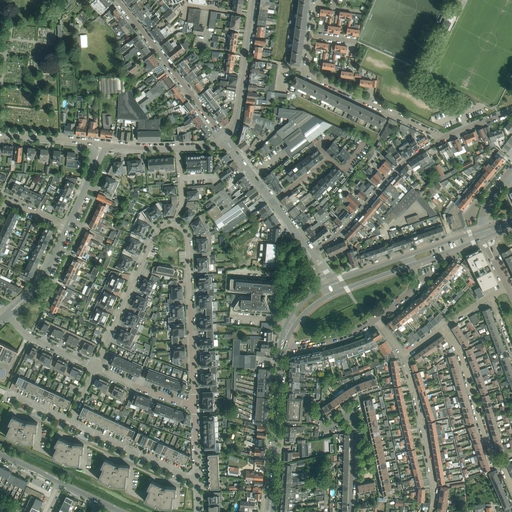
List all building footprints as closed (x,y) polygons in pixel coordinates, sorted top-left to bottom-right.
[(108,6),(112,3),(109,0),(91,0),(89,2),(91,4),(90,5),(91,6),(92,5),(100,15),(109,7),(108,6)] [(136,13),(145,6),(140,0),(139,0),(131,7),(136,13)] [(308,7),(309,0),(306,0),(298,0),(297,11),(308,12),(308,10),(309,10),(309,8),(308,7)] [(242,4),(234,2),(232,2),(231,10),(241,11),(242,4)] [(145,6),(136,13),(139,17),(149,10),(145,5),(145,6)] [(111,9),(106,14),(108,16),(109,16),(111,19),(113,17),(115,19),(121,14),(115,6),(114,6),(111,9)] [(170,9),(163,15),(169,21),(176,15),(173,12),(172,10),(170,8),(170,9)] [(195,9),(193,23),(193,26),(199,26),(201,10),(195,9)] [(439,33),(434,42),(435,42),(438,44),(440,45),(450,24),(451,23),(455,13),(445,9),(435,29),(440,31),(439,32),(439,33)] [(142,21),(151,13),(149,10),(139,17),(142,21)] [(84,11),(81,13),(87,20),(89,18),(84,11)] [(306,22),(308,12),(297,11),(296,21),(290,21),(290,24),(296,24),(306,25),(307,25),(307,22),(306,22)] [(153,22),(150,19),(153,16),(151,13),(142,21),(146,27),(153,22)] [(153,27),(156,24),(155,23),(160,19),(155,13),(153,16),(150,19),(153,22),(146,27),(149,30),(153,27)] [(118,23),(124,18),(121,14),(115,19),(117,21),(114,22),(111,24),(112,26),(114,25),(118,23)] [(267,17),(267,15),(259,14),(258,20),(275,22),(276,22),(276,19),(267,17)] [(119,29),(128,22),(124,18),(118,23),(119,25),(117,27),(116,27),(114,29),(115,30),(116,31),(119,29)] [(239,23),(232,21),(232,22),(230,21),(230,25),(231,25),(231,30),(234,30),(235,28),(239,29),(239,26),(240,25),(240,24),(239,23)] [(122,33),(131,27),(128,22),(119,29),(116,31),(116,33),(120,30),(122,33)] [(192,33),(193,26),(193,23),(188,22),(186,22),(184,32),(185,32),(192,33)] [(305,32),(306,25),(296,24),(294,36),(304,37),(305,35),(306,32),(305,32)] [(160,31),(156,26),(150,31),(154,36),(160,31)] [(204,27),(199,26),(193,26),(192,33),(191,33),(193,33),(193,34),(203,35),(204,27)] [(275,34),(275,29),(273,29),(273,30),(265,29),(265,27),(257,26),(256,31),(275,34)] [(123,33),(119,36),(120,37),(125,34),(126,36),(127,35),(134,30),(131,27),(122,33),(123,33)] [(159,42),(171,33),(168,30),(166,31),(164,28),(160,31),(154,36),(159,42)] [(134,44),(140,39),(138,35),(131,40),(130,39),(127,41),(128,42),(120,49),(122,53),(134,44)] [(303,47),(304,37),(294,36),(292,49),(303,50),(304,47),(303,47)] [(139,51),(146,46),(141,40),(135,45),(136,46),(129,51),(130,52),(124,57),(127,60),(139,51)] [(168,40),(161,46),(167,53),(174,47),(177,45),(175,42),(172,45),(168,40)] [(180,44),(187,52),(192,48),(185,40),(180,44)] [(187,52),(180,44),(167,54),(174,62),(187,53),(187,52)] [(141,58),(150,51),(146,46),(139,51),(142,55),(140,56),(141,58)] [(355,58),(357,48),(348,46),(348,47),(347,57),(355,58)] [(302,57),(303,50),(292,49),(290,61),(287,61),(288,57),(285,57),(284,63),(290,64),(300,66),(301,59),(302,60),(302,57)] [(194,52),(176,65),(180,70),(181,71),(185,68),(189,65),(187,64),(190,62),(191,63),(198,57),(194,52)] [(159,64),(152,55),(145,60),(148,65),(145,67),(148,72),(154,68),(153,68),(159,64)] [(185,76),(197,67),(197,66),(202,63),(200,61),(195,64),(191,68),(189,65),(181,71),(185,76)] [(132,74),(133,76),(140,70),(135,64),(129,69),(132,73),(132,74)] [(164,70),(159,64),(153,68),(154,68),(156,72),(155,73),(155,74),(145,81),(146,83),(151,80),(164,70)] [(189,82),(196,77),(197,76),(195,74),(197,73),(197,72),(197,71),(197,70),(199,69),(197,67),(185,76),(189,82)] [(159,79),(167,73),(164,70),(151,80),(154,83),(155,82),(159,79)] [(236,90),(238,75),(230,74),(230,75),(227,74),(226,78),(218,77),(219,71),(209,70),(211,72),(217,80),(221,86),(223,87),(225,87),(225,88),(232,89),(236,90)] [(217,80),(211,72),(206,75),(212,83),(217,80)] [(160,81),(168,75),(167,73),(159,79),(160,81)] [(141,108),(175,84),(168,75),(160,81),(157,83),(158,83),(156,84),(157,85),(146,93),(149,98),(141,103),(138,98),(136,100),(141,108)] [(192,86),(202,79),(203,78),(201,75),(196,78),(196,77),(189,82),(192,86)] [(303,91),(308,81),(304,79),(302,78),(301,78),(295,76),(291,85),(303,91)] [(149,120),(141,108),(136,100),(133,93),(132,90),(127,91),(125,92),(124,77),(102,78),(103,93),(119,92),(120,94),(119,94),(118,119),(123,119),(125,120),(131,120),(139,121),(139,130),(138,130),(138,141),(160,141),(160,118),(149,120)] [(203,86),(205,84),(204,84),(205,83),(202,79),(192,86),(198,93),(204,88),(203,86)] [(319,87),(312,84),(313,83),(311,82),(310,83),(308,81),(303,91),(315,96),(319,87)] [(249,83),(248,89),(249,89),(251,90),(264,91),(265,88),(257,87),(257,84),(249,83)] [(168,91),(165,93),(168,97),(171,95),(170,94),(172,93),(172,94),(174,93),(174,94),(180,90),(176,85),(170,89),(167,91),(168,91)] [(224,89),(225,88),(225,87),(223,87),(221,86),(213,93),(209,88),(199,95),(206,104),(213,98),(224,89)] [(326,102),(331,92),(326,90),(326,89),(324,88),(324,89),(319,87),(315,96),(326,102)] [(234,100),(236,90),(232,89),(225,88),(224,89),(213,98),(214,99),(217,96),(218,98),(219,97),(221,99),(226,94),(227,97),(223,101),(226,103),(229,102),(231,101),(234,100)] [(177,99),(183,94),(180,90),(174,94),(174,93),(172,94),(172,93),(170,94),(171,95),(172,96),(174,95),(177,99)] [(258,97),(258,93),(248,92),(247,98),(259,100),(262,100),(262,97),(258,97)] [(338,107),(342,98),(335,94),(333,93),(331,92),(326,102),(338,107)] [(180,104),(186,99),(183,94),(177,99),(175,100),(177,103),(179,102),(180,104)] [(210,108),(217,102),(214,99),(213,98),(206,104),(210,108)] [(349,112),(353,103),(348,101),(349,100),(347,99),(346,100),(342,98),(338,107),(349,112)] [(188,101),(182,106),(187,112),(187,113),(193,108),(188,101)] [(221,107),(217,102),(210,108),(213,113),(221,107)] [(364,108),(358,105),(358,104),(356,103),(355,104),(353,103),(349,112),(360,118),(364,108)] [(216,116),(226,108),(224,105),(221,107),(213,113),(216,116)] [(299,128),(314,116),(304,111),(300,110),(276,107),(274,113),(278,114),(278,116),(289,118),(289,124),(282,129),(278,133),(283,139),(284,139),(299,128)] [(188,116),(195,111),(193,108),(187,113),(186,113),(187,115),(182,118),(182,120),(188,116)] [(219,121),(228,113),(226,111),(228,109),(227,108),(226,109),(226,108),(216,116),(219,121)] [(376,114),(371,112),(372,111),(369,110),(364,108),(360,118),(372,123),(376,114)] [(191,122),(192,121),(191,120),(198,115),(195,111),(188,116),(190,118),(184,123),(186,125),(191,122)] [(229,122),(226,117),(229,115),(228,113),(219,121),(224,126),(229,122)] [(382,128),(386,119),(380,116),(381,115),(378,114),(378,115),(376,114),(372,123),(382,128)] [(205,123),(198,115),(191,120),(192,121),(198,129),(205,123)] [(259,117),(252,117),(245,116),(243,122),(251,123),(253,123),(257,124),(263,128),(274,129),(275,119),(264,118),(260,117),(260,118),(259,117)] [(327,129),(332,131),(341,137),(344,130),(333,125),(314,116),(299,128),(284,139),(288,145),(283,149),(290,157),(327,129)] [(124,140),(125,127),(125,122),(125,120),(123,119),(122,131),(119,130),(120,128),(117,128),(116,137),(118,137),(118,139),(124,140)] [(178,135),(179,136),(187,133),(186,129),(192,124),(191,122),(186,125),(177,127),(178,135)] [(263,128),(257,124),(253,123),(251,123),(243,122),(243,125),(249,127),(250,129),(249,131),(257,136),(263,128)] [(68,123),(68,126),(65,126),(64,133),(74,134),(75,123),(68,123)] [(211,130),(205,123),(198,129),(203,136),(206,139),(211,135),(209,132),(210,131),(211,130)] [(394,132),(390,124),(389,123),(385,128),(386,129),(385,129),(389,135),(394,132)] [(408,130),(409,128),(401,124),(399,127),(403,133),(408,130)] [(246,135),(247,134),(245,134),(246,131),(247,131),(249,131),(250,129),(249,127),(243,125),(237,144),(237,145),(248,137),(246,135)] [(496,139),(504,136),(501,129),(491,133),(488,126),(482,128),(489,144),(490,145),(492,144),(492,143),(496,141),(496,139)] [(419,147),(428,141),(425,136),(419,140),(414,134),(417,131),(409,128),(408,130),(412,136),(414,139),(419,147)] [(489,144),(482,128),(477,130),(481,137),(483,137),(488,149),(491,148),(490,145),(489,144)] [(187,133),(179,136),(179,141),(188,140),(188,138),(191,137),(191,131),(188,132),(187,133)] [(278,133),(277,131),(268,140),(271,143),(272,142),(275,146),(282,141),(281,140),(283,139),(278,133)] [(478,138),(475,131),(468,134),(471,141),(472,141),(476,139),(478,138)] [(471,141),(468,134),(462,136),(465,144),(465,145),(463,146),(464,148),(465,148),(467,152),(470,151),(468,146),(473,144),(472,141),(471,141)] [(419,147),(414,139),(412,136),(408,139),(414,150),(419,147)] [(250,146),(247,142),(250,139),(248,137),(237,145),(243,152),(250,146)] [(404,147),(402,144),(400,141),(398,138),(394,140),(399,148),(401,150),(400,151),(404,157),(408,155),(403,148),(404,147)] [(464,148),(463,146),(461,147),(458,138),(447,142),(451,148),(454,153),(463,149),(464,148)] [(414,151),(409,144),(407,141),(402,144),(404,147),(403,148),(408,155),(414,151)] [(330,154),(336,147),(338,146),(333,142),(329,147),(326,150),(328,152),(328,153),(329,154),(330,154)] [(450,148),(447,142),(442,145),(451,161),(452,161),(451,161),(454,159),(451,154),(454,153),(451,148),(450,148)] [(271,150),(266,143),(259,149),(263,156),(271,150)] [(451,161),(442,145),(438,147),(442,154),(443,153),(449,163),(451,161)] [(3,146),(3,148),(3,153),(10,154),(12,154),(13,147),(3,146)] [(403,158),(399,151),(398,152),(393,146),(389,149),(390,151),(398,162),(403,158)] [(340,151),(336,147),(330,154),(334,158),(336,156),(335,156),(340,151)] [(340,159),(347,151),(343,147),(340,151),(335,156),(336,156),(338,158),(337,158),(339,159),(340,159)] [(31,159),(34,159),(35,153),(36,153),(36,151),(35,151),(35,149),(28,148),(27,156),(31,157),(31,159)] [(318,149),(314,152),(319,160),(324,156),(318,149)] [(62,165),(63,155),(61,154),(61,151),(54,151),(53,161),(57,162),(56,164),(62,165)] [(225,164),(232,159),(226,151),(220,157),(225,164)] [(312,151),(308,154),(309,156),(315,163),(317,161),(317,162),(319,161),(319,160),(314,152),(312,151)] [(351,155),(347,151),(340,159),(344,163),(351,155)] [(434,162),(431,157),(430,157),(426,151),(422,154),(427,163),(429,163),(430,165),(431,165),(434,162)] [(74,160),(75,153),(68,152),(67,155),(67,156),(67,157),(67,160),(71,160),(71,164),(74,164),(73,168),(78,168),(79,160),(74,160)] [(396,161),(387,153),(384,157),(393,165),(396,161)] [(505,159),(503,158),(505,156),(501,153),(496,158),(494,160),(500,165),(505,159)] [(427,163),(422,154),(417,157),(425,169),(429,167),(431,165),(430,165),(429,163),(427,163)] [(392,166),(380,155),(378,157),(384,162),(382,165),(388,170),(392,166)] [(212,156),(205,156),(205,159),(201,159),(201,156),(186,156),(187,171),(201,171),(201,168),(205,168),(205,171),(212,171),(212,156)] [(315,163),(309,156),(305,159),(311,166),(315,163)] [(425,169),(417,157),(412,160),(413,160),(409,163),(413,169),(420,164),(421,167),(417,170),(419,173),(425,169)] [(174,158),(161,159),(148,160),(149,172),(155,171),(155,169),(162,169),(165,168),(165,170),(168,169),(168,171),(175,170),(174,158)] [(311,166),(305,159),(304,158),(299,161),(300,162),(300,161),(306,170),(309,168),(309,169),(310,167),(311,166)] [(136,171),(135,160),(131,160),(131,161),(128,161),(129,167),(126,167),(126,174),(130,174),(129,171),(136,171)] [(141,160),(138,161),(138,160),(135,160),(136,171),(139,171),(141,173),(145,172),(145,166),(142,166),(141,160)] [(471,160),(467,162),(461,166),(460,166),(462,169),(463,169),(473,163),(471,160)] [(500,165),(494,160),(493,162),(491,160),(488,163),(496,170),(500,165)] [(126,174),(126,167),(122,168),(122,162),(119,162),(119,161),(116,162),(114,163),(114,167),(111,167),(108,174),(114,177),(114,176),(116,173),(122,172),(123,174),(126,174)] [(232,171),(238,166),(233,161),(228,165),(230,168),(226,171),(228,174),(232,171)] [(306,170),(300,161),(300,162),(295,165),(296,166),(302,173),(306,170)] [(375,161),(372,164),(384,175),(388,170),(382,165),(380,166),(375,161)] [(492,175),(496,170),(488,163),(486,166),(484,164),(483,167),(484,168),(486,170),(492,175)] [(411,172),(407,165),(399,173),(405,179),(411,172)] [(302,173),(296,166),(292,169),(298,176),(300,175),(302,174),(301,173),(302,173)] [(336,166),(331,170),(338,177),(339,177),(343,173),(336,166)] [(383,176),(375,170),(374,171),(370,167),(367,169),(369,171),(380,180),(383,176)] [(486,170),(484,168),(482,171),(484,172),(482,175),(488,180),(492,175),(486,170)] [(298,176),(292,169),(288,172),(289,174),(290,176),(293,180),(298,176)] [(369,171),(367,169),(365,172),(367,173),(371,177),(370,179),(376,185),(380,180),(369,171)] [(338,177),(331,170),(327,175),(334,181),(338,177)] [(267,183),(276,176),(272,171),(263,178),(267,183)] [(484,185),(488,180),(482,175),(480,173),(476,178),(478,180),(484,185)] [(404,179),(398,174),(394,179),(402,185),(404,183),(402,181),(404,179)] [(253,185),(245,175),(237,181),(237,182),(234,185),(235,186),(238,183),(245,191),(253,185)] [(334,181),(327,175),(326,177),(325,177),(323,179),(330,185),(330,186),(334,181)] [(120,179),(114,176),(114,177),(112,179),(107,177),(106,180),(105,179),(104,181),(114,186),(116,181),(118,182),(120,179)] [(279,181),(276,176),(267,183),(271,188),(279,181)] [(67,177),(65,180),(67,181),(65,185),(73,189),(75,184),(77,178),(71,178),(70,179),(67,177)] [(16,193),(20,185),(15,183),(16,180),(11,178),(8,184),(9,184),(8,186),(12,188),(11,191),(16,193)] [(323,179),(323,178),(322,178),(318,182),(326,189),(326,190),(330,185),(323,179)] [(367,183),(364,181),(361,178),(359,180),(359,181),(371,191),(375,186),(369,181),(367,183)] [(478,180),(476,178),(472,183),(479,190),(484,185),(478,180)] [(402,185),(394,179),(391,182),(397,187),(398,186),(406,194),(408,191),(408,190),(406,189),(406,188),(402,185)] [(447,180),(441,183),(448,189),(452,184),(447,180)] [(112,190),(114,186),(104,181),(102,185),(103,186),(102,188),(107,191),(106,194),(112,197),(114,193),(113,190),(112,190)] [(284,188),(279,181),(271,188),(276,194),(282,189),(281,189),(284,188)] [(371,191),(359,181),(356,184),(367,194),(371,191)] [(322,194),(326,189),(318,182),(316,185),(316,184),(314,186),(314,187),(322,194)] [(175,189),(175,186),(170,187),(169,183),(163,184),(163,189),(165,190),(166,195),(176,194),(176,192),(177,192),(176,189),(175,189)] [(396,189),(390,183),(386,188),(401,200),(405,195),(402,192),(400,195),(395,190),(396,189)] [(479,190),(472,183),(467,188),(475,195),(479,190)] [(367,195),(354,184),(352,186),(358,192),(357,194),(363,200),(367,195)] [(20,195),(24,187),(20,185),(16,193),(20,195)] [(71,193),(73,189),(65,185),(63,190),(71,193)] [(213,190),(215,194),(221,190),(217,185),(214,187),(215,187),(214,187),(215,188),(213,190)] [(430,199),(438,190),(432,185),(421,192),(421,191),(417,193),(426,203),(432,210),(435,207),(437,206),(430,199)] [(243,201),(257,190),(253,186),(245,192),(247,194),(244,196),(238,200),(236,197),(236,198),(232,200),(235,204),(236,205),(242,200),(243,201)] [(25,198),(29,189),(24,187),(20,195),(25,198)] [(195,188),(193,188),(194,191),(188,192),(188,195),(187,195),(187,198),(188,198),(188,199),(198,199),(198,194),(199,194),(200,192),(200,187),(197,188),(195,188)] [(312,189),(310,192),(312,194),(316,200),(317,198),(318,199),(322,194),(314,187),(313,187),(311,189),(312,189)] [(426,203),(417,193),(416,191),(412,187),(409,192),(408,191),(406,194),(407,194),(405,195),(401,200),(399,203),(405,208),(407,209),(416,200),(428,214),(429,217),(437,214),(432,210),(426,203)] [(60,188),(58,193),(69,198),(71,193),(63,190),(60,188)] [(232,200),(223,188),(221,190),(215,194),(209,199),(206,201),(204,203),(209,210),(207,211),(213,219),(214,220),(223,214),(236,205),(235,204),(232,200)] [(401,200),(386,188),(383,192),(389,197),(391,195),(395,199),(392,201),(397,205),(399,203),(401,200)] [(475,195),(467,188),(463,193),(471,200),(475,195)] [(30,200),(33,192),(29,189),(25,198),(30,200)] [(253,202),(261,196),(257,190),(243,201),(245,204),(251,199),(253,202)] [(292,192),(281,200),(284,205),(300,193),(298,190),(293,193),(292,192)] [(34,202),(38,194),(33,192),(30,200),(34,202)] [(302,202),(312,194),(310,192),(308,194),(300,200),(302,202)] [(345,198),(345,197),(344,196),(340,192),(338,195),(341,199),(348,205),(346,206),(352,212),(356,208),(345,198)] [(392,201),(382,192),(379,196),(385,202),(386,200),(392,206),(390,208),(392,210),(397,205),(392,201)] [(67,203),(69,198),(58,193),(56,198),(58,199),(67,203)] [(295,204),(299,200),(298,199),(302,196),(300,193),(284,205),(288,209),(295,204)] [(356,208),(360,203),(349,193),(345,197),(345,198),(356,208)] [(471,200),(463,193),(461,196),(459,194),(457,196),(461,199),(460,200),(467,205),(471,200)] [(39,204),(43,196),(38,194),(34,202),(39,204)] [(115,203),(112,202),(105,199),(106,197),(98,194),(96,198),(111,205),(114,206),(115,203)] [(384,202),(378,197),(375,201),(384,209),(384,208),(386,206),(382,204),(384,202)] [(67,203),(58,199),(56,204),(64,207),(67,203)] [(165,205),(165,215),(167,215),(167,216),(170,215),(173,214),(173,209),(175,209),(177,203),(176,199),(172,200),(172,204),(165,205)] [(253,213),(245,204),(243,201),(242,200),(236,205),(223,214),(214,220),(219,228),(222,233),(253,213)] [(467,205),(460,200),(459,201),(460,202),(457,205),(457,206),(461,209),(462,210),(467,205)] [(384,209),(375,201),(371,205),(377,210),(379,208),(384,212),(385,210),(384,208),(384,209)] [(158,202),(150,208),(157,219),(160,217),(160,216),(162,215),(159,210),(162,208),(158,202)] [(106,213),(106,212),(109,205),(106,204),(106,206),(100,203),(97,209),(103,212),(106,213)] [(303,211),(306,208),(302,203),(300,204),(296,206),(295,204),(288,209),(294,217),(303,211)] [(395,219),(405,208),(399,203),(397,205),(392,210),(391,212),(395,216),(394,218),(393,218),(395,219)] [(64,207),(56,204),(54,208),(62,212),(64,207)] [(262,215),(270,208),(267,204),(257,212),(258,214),(260,213),(262,215)] [(462,225),(458,214),(461,213),(463,211),(462,210),(461,209),(457,206),(457,205),(455,204),(450,210),(447,208),(445,211),(449,224),(450,223),(452,229),(462,225)] [(189,222),(195,214),(191,211),(190,209),(194,208),(193,205),(187,205),(187,209),(185,209),(184,212),(186,213),(183,217),(185,219),(184,220),(187,222),(188,221),(189,222)] [(340,205),(336,208),(337,209),(347,218),(350,214),(345,209),(340,205)] [(376,212),(377,210),(371,205),(368,209),(382,221),(383,221),(384,219),(382,218),(381,219),(380,219),(381,218),(378,215),(379,214),(376,212)] [(150,208),(150,207),(139,213),(144,218),(148,216),(151,222),(154,220),(155,221),(157,219),(150,208)] [(263,219),(267,216),(267,217),(273,212),(270,208),(262,215),(257,218),(259,221),(262,218),(263,219)] [(314,229),(319,225),(321,224),(322,224),(330,217),(322,208),(314,214),(316,219),(318,222),(312,227),(310,225),(304,231),(307,235),(314,229)] [(100,217),(103,212),(97,209),(94,215),(100,217)] [(347,218),(337,209),(335,211),(339,215),(338,217),(343,222),(347,218)] [(382,221),(368,209),(365,213),(370,218),(373,216),(379,221),(377,223),(379,225),(381,223),(380,223),(382,221)] [(19,215),(11,211),(9,216),(17,219),(19,215)] [(303,211),(294,217),(297,222),(304,216),(306,215),(303,211)] [(342,223),(330,211),(328,212),(334,219),(332,221),(338,227),(342,223)] [(142,222),(144,218),(139,213),(134,225),(135,225),(147,231),(148,228),(147,228),(149,225),(142,222)] [(273,226),(279,221),(274,213),(267,218),(273,226)] [(370,218),(365,213),(361,217),(370,225),(373,227),(375,225),(369,220),(370,218)] [(419,220),(417,214),(406,218),(408,224),(419,220)] [(98,222),(100,217),(94,215),(92,220),(98,223),(98,222)] [(196,221),(191,224),(193,226),(192,227),(193,230),(205,223),(201,215),(195,218),(196,221)] [(17,219),(9,216),(7,220),(15,224),(17,219)] [(304,216),(297,222),(300,226),(307,220),(304,216)] [(386,218),(384,219),(383,221),(388,224),(392,220),(387,216),(386,218)] [(370,225),(361,217),(358,220),(364,225),(366,224),(369,226),(372,229),(374,231),(376,229),(373,227),(370,225)] [(12,229),(15,224),(7,220),(4,225),(12,229)] [(99,233),(102,226),(103,227),(104,225),(101,223),(101,224),(98,222),(98,223),(92,220),(89,226),(93,227),(92,229),(99,233)] [(330,232),(326,227),(329,225),(330,226),(332,224),(329,220),(322,224),(321,224),(324,228),(321,231),(325,236),(330,232)] [(363,226),(364,225),(358,220),(358,221),(354,224),(363,233),(365,231),(362,228),(364,226),(363,226)] [(211,233),(205,223),(193,230),(195,233),(196,232),(197,235),(202,232),(204,235),(211,233)] [(317,233),(321,231),(324,228),(321,224),(319,225),(321,228),(316,231),(314,229),(307,235),(310,239),(317,233)] [(354,224),(351,228),(356,234),(358,232),(363,237),(365,235),(363,233),(354,224)] [(438,235),(444,233),(441,224),(437,225),(438,227),(435,228),(438,235)] [(10,233),(12,229),(4,225),(2,229),(10,233)] [(146,234),(147,231),(135,225),(131,234),(136,236),(137,233),(143,236),(145,233),(146,234)] [(438,235),(435,228),(434,226),(428,228),(431,238),(438,235)] [(51,236),(53,231),(45,227),(43,232),(51,236)] [(279,241),(280,228),(270,227),(269,240),(279,241)] [(358,238),(355,235),(356,234),(351,228),(347,232),(356,240),(358,238)] [(431,238),(428,228),(425,229),(425,231),(423,232),(425,240),(431,238)] [(8,238),(10,233),(2,229),(0,234),(8,238)] [(90,240),(93,234),(86,231),(84,237),(90,240)] [(314,244),(325,236),(321,231),(317,233),(310,239),(314,244)] [(51,236),(43,232),(41,237),(49,240),(51,236)] [(356,240),(347,232),(344,236),(350,241),(351,239),(354,242),(356,240)] [(417,235),(416,232),(410,234),(411,236),(410,236),(413,244),(419,242),(417,235)] [(425,240),(423,232),(420,233),(421,233),(417,235),(419,242),(425,240)] [(211,245),(211,233),(204,235),(204,239),(197,239),(197,242),(196,242),(197,245),(210,245),(211,245)] [(0,239),(6,243),(8,238),(0,234),(0,239)] [(134,239),(136,236),(131,234),(127,243),(128,243),(139,248),(140,245),(141,242),(134,239)] [(413,244),(410,236),(408,237),(408,238),(404,239),(407,246),(413,244)] [(49,240),(41,237),(39,241),(47,245),(49,240)] [(90,247),(92,242),(93,241),(90,240),(84,237),(81,243),(90,247)] [(407,246),(404,239),(401,240),(401,239),(398,240),(401,248),(407,246)] [(346,240),(345,241),(348,247),(346,248),(347,253),(349,259),(355,257),(355,256),(360,254),(359,252),(358,249),(356,250),(354,251),(353,249),(352,246),(350,246),(348,242),(346,240)] [(401,248),(398,240),(395,241),(396,242),(391,244),(392,244),(394,250),(393,250),(393,251),(394,250),(401,248)] [(47,245),(39,241),(37,246),(45,250),(47,245)] [(348,247),(345,241),(336,245),(339,252),(346,248),(348,247)] [(88,251),(90,247),(81,243),(79,248),(88,252),(88,251)] [(138,251),(139,248),(128,243),(125,249),(124,248),(123,252),(128,254),(129,251),(136,254),(137,251),(138,251)] [(394,250),(392,244),(391,244),(384,246),(387,253),(388,252),(393,251),(393,250),(394,250)] [(210,255),(210,245),(197,245),(197,249),(198,249),(198,252),(203,252),(204,255),(210,255)] [(339,252),(336,245),(326,249),(330,256),(339,252)] [(43,253),(45,250),(37,246),(34,250),(43,254),(44,255),(45,255),(44,255),(45,253),(43,253)] [(387,253),(384,246),(381,247),(381,246),(378,247),(380,255),(387,253)] [(380,255),(378,247),(375,248),(376,249),(372,250),(375,257),(380,255)] [(85,258),(87,253),(88,252),(79,248),(76,254),(79,255),(78,257),(87,261),(88,259),(85,258)] [(372,250),(371,248),(365,250),(368,259),(375,257),(372,250)] [(511,253),(510,248),(501,253),(504,258),(511,253)] [(43,254),(34,250),(32,255),(40,259),(43,254)] [(368,259),(365,250),(359,252),(360,254),(361,260),(362,262),(362,261),(368,259)] [(498,283),(491,269),(490,269),(488,265),(488,264),(481,250),(466,258),(463,259),(464,260),(467,262),(468,262),(477,280),(482,289),(483,291),(498,283)] [(127,257),(128,254),(123,252),(119,260),(131,266),(132,263),(132,262),(133,260),(127,257)] [(511,253),(504,258),(503,258),(505,261),(506,260),(511,272),(511,253)] [(215,254),(210,255),(204,255),(204,258),(198,258),(198,261),(197,261),(197,265),(208,264),(211,264),(210,261),(212,261),(212,259),(215,258),(215,254)] [(352,267),(358,265),(357,261),(361,260),(360,254),(355,256),(355,257),(349,259),(351,264),(352,267)] [(40,259),(32,255),(30,260),(38,263),(40,259)] [(73,259),(71,265),(77,268),(79,262),(82,264),(83,261),(78,259),(77,261),(73,259)] [(463,267),(454,259),(453,260),(452,261),(452,262),(450,264),(459,272),(459,271),(461,273),(463,272),(460,270),(463,267)] [(38,263),(30,260),(28,264),(36,268),(38,263)] [(131,266),(119,260),(115,269),(121,272),(122,269),(128,271),(129,268),(130,269),(131,266)] [(36,268),(28,264),(26,269),(34,273),(36,268)] [(459,272),(450,264),(449,264),(448,265),(448,266),(446,268),(456,276),(457,277),(459,276),(457,274),(459,272)] [(71,265),(68,271),(74,273),(77,275),(80,269),(77,268),(71,265)] [(164,276),(166,266),(162,265),(162,266),(159,265),(158,266),(157,266),(157,267),(155,267),(154,267),(153,267),(153,268),(152,269),(152,273),(164,276)] [(177,271),(176,271),(174,270),(174,269),(173,268),(170,268),(170,267),(166,266),(164,276),(177,278),(178,274),(178,273),(178,272),(177,271)] [(456,276),(446,268),(446,269),(445,269),(444,270),(443,272),(442,273),(449,279),(450,278),(454,282),(455,280),(453,279),(456,276)] [(34,273),(26,269),(24,274),(32,277),(34,273)] [(68,271),(65,276),(72,279),(75,280),(75,281),(78,275),(77,275),(74,273),(68,271)] [(111,271),(108,279),(122,285),(123,282),(124,279),(117,276),(119,272),(111,271)] [(212,283),(211,277),(213,277),(213,274),(207,274),(207,277),(199,277),(199,279),(198,279),(198,283),(212,283)] [(448,284),(451,282),(442,274),(441,274),(440,275),(440,276),(438,278),(444,284),(445,284),(449,287),(451,289),(452,288),(448,284)] [(65,276),(63,282),(69,285),(72,286),(75,280),(72,279),(65,276)] [(151,288),(154,283),(155,283),(156,280),(153,279),(150,278),(149,281),(145,279),(144,281),(143,280),(142,284),(151,288)] [(260,294),(260,293),(275,294),(276,282),(230,278),(229,291),(249,292),(249,294),(251,295),(251,297),(241,297),(233,308),(271,311),(265,298),(260,298),(260,297),(265,297),(265,295),(260,294)] [(444,284),(438,278),(437,278),(436,280),(434,282),(441,288),(443,290),(445,291),(449,287),(445,284),(444,284)] [(122,285),(108,279),(104,287),(111,290),(112,287),(119,290),(120,288),(121,288),(122,285)] [(6,291),(10,283),(5,281),(1,289),(6,291)] [(441,288),(434,282),(433,283),(432,284),(430,286),(437,292),(441,295),(442,294),(441,292),(443,290),(441,288)] [(11,294),(15,285),(10,283),(6,291),(5,293),(7,294),(8,292),(11,294)] [(212,289),(212,283),(198,283),(198,288),(199,288),(199,289),(208,289),(208,292),(214,292),(214,289),(212,289)] [(151,288),(142,284),(140,287),(141,288),(140,290),(148,293),(146,296),(152,299),(153,296),(150,294),(153,289),(151,288)] [(183,293),(183,289),(182,289),(182,287),(177,287),(177,284),(172,284),(171,284),(171,287),(170,287),(171,294),(172,293),(183,293)] [(23,289),(21,288),(15,285),(11,294),(17,296),(18,293),(19,293),(22,291),(23,289)] [(437,292),(430,286),(430,287),(429,287),(428,288),(426,290),(433,296),(437,292)] [(67,296),(69,292),(66,290),(67,290),(60,287),(58,293),(64,296),(67,297),(67,296)] [(109,293),(111,290),(104,287),(100,296),(103,297),(114,302),(116,299),(115,299),(116,296),(109,293)] [(483,295),(480,290),(479,287),(474,289),(478,298),(483,295)] [(431,298),(433,296),(426,290),(426,291),(424,292),(425,292),(422,295),(429,301),(437,307),(438,306),(433,301),(433,300),(431,298)] [(212,301),(212,296),(214,296),(214,292),(208,292),(208,296),(199,296),(200,298),(199,298),(199,302),(212,301)] [(64,296),(58,293),(55,298),(61,301),(65,303),(66,301),(69,300),(66,298),(67,297),(64,296)] [(170,299),(168,299),(168,303),(174,302),(174,299),(182,299),(182,297),(183,297),(183,293),(172,293),(171,294),(169,294),(170,299)] [(429,301),(422,295),(421,296),(420,297),(417,299),(423,306),(428,302),(429,301)] [(147,307),(150,301),(151,302),(152,299),(146,296),(145,299),(137,296),(137,297),(136,296),(134,301),(146,306),(147,307)] [(114,302),(103,297),(101,302),(98,300),(96,304),(103,307),(104,304),(111,307),(113,305),(114,302)] [(59,307),(61,301),(55,298),(52,304),(59,307)] [(415,301),(413,303),(422,313),(426,309),(425,308),(424,306),(423,306),(417,299),(417,300),(416,299),(415,300),(415,301)] [(146,306),(134,301),(132,305),(133,305),(132,306),(140,310),(139,313),(144,315),(146,312),(144,311),(146,306)] [(212,313),(212,301),(199,302),(199,306),(200,306),(200,308),(205,308),(206,313),(212,313)] [(184,311),(183,306),(183,307),(182,305),(174,306),(174,302),(168,303),(168,306),(170,306),(170,312),(184,311)] [(411,304),(409,306),(417,316),(422,313),(413,303),(412,303),(411,304)] [(56,313),(59,307),(52,304),(50,310),(56,313)] [(102,310),(103,307),(96,304),(92,312),(107,319),(108,316),(109,313),(102,310)] [(406,308),(404,310),(413,320),(417,316),(409,306),(408,306),(406,307),(406,308)] [(492,315),(490,311),(492,311),(491,308),(489,308),(482,311),(485,318),(492,315)] [(413,320),(404,310),(403,310),(402,311),(402,312),(400,314),(407,321),(408,323),(413,320)] [(184,316),(184,311),(170,312),(170,317),(168,318),(168,321),(175,321),(175,317),(183,317),(183,316),(184,316)] [(107,319),(92,312),(89,321),(95,324),(97,321),(104,324),(105,322),(106,322),(107,319)] [(141,324),(144,315),(139,313),(137,316),(130,312),(129,314),(128,314),(126,317),(141,324)] [(213,323),(212,313),(206,313),(206,318),(200,318),(200,320),(199,320),(200,324),(213,323)] [(230,330),(232,314),(226,313),(223,329),(230,330)] [(438,323),(444,317),(439,313),(434,318),(438,323)] [(398,315),(396,317),(402,325),(407,321),(400,314),(399,314),(398,315)] [(494,320),(492,315),(485,318),(487,324),(496,321),(496,319),(494,320)] [(141,324),(126,317),(125,321),(126,321),(125,323),(132,327),(131,329),(137,332),(141,324)] [(404,326),(396,317),(396,318),(395,317),(394,318),(394,319),(392,321),(399,330),(404,326)] [(49,332),(53,324),(45,320),(44,323),(41,321),(38,328),(41,330),(40,331),(41,332),(43,333),(44,333),(45,333),(47,330),(49,332)] [(399,330),(392,321),(391,320),(386,324),(391,331),(393,329),(397,334),(397,335),(399,338),(404,335),(399,330)] [(185,330),(184,326),(183,326),(183,324),(175,324),(175,321),(168,321),(169,331),(171,330),(185,330)] [(489,330),(496,327),(495,323),(497,322),(496,321),(487,324),(485,325),(486,327),(485,327),(486,331),(489,330)] [(434,326),(430,322),(425,325),(429,330),(434,326)] [(213,334),(213,323),(200,324),(200,328),(201,328),(201,330),(206,330),(207,335),(214,335),(214,334),(213,334)] [(55,338),(61,327),(53,324),(49,332),(52,333),(50,336),(52,336),(52,337),(54,338),(54,337),(55,338)] [(460,329),(457,324),(451,328),(454,333),(460,329)] [(64,339),(68,331),(61,327),(55,338),(57,339),(56,339),(59,340),(61,340),(62,338),(64,339)] [(501,332),(500,331),(498,332),(496,327),(489,330),(492,336),(501,332)] [(133,341),(137,332),(131,329),(129,333),(122,330),(121,332),(120,331),(118,335),(133,341)] [(425,333),(421,329),(416,332),(420,337),(425,333)] [(457,338),(464,335),(460,329),(454,333),(457,338)] [(185,333),(185,330),(171,330),(172,341),(178,341),(178,336),(184,336),(184,333),(185,333)] [(386,341),(378,331),(377,330),(371,334),(376,343),(377,344),(379,343),(379,345),(386,341)] [(420,337),(416,332),(415,334),(412,330),(410,332),(413,335),(412,336),(416,340),(420,337)] [(71,345),(76,334),(68,331),(64,339),(67,340),(66,343),(67,344),(69,345),(71,345)] [(264,340),(272,340),(272,331),(261,331),(261,334),(265,334),(264,336),(264,340)] [(501,339),(499,334),(501,334),(501,332),(492,336),(494,341),(501,339)] [(464,335),(457,338),(460,343),(467,339),(470,338),(467,333),(464,335)] [(80,346),(83,338),(76,334),(71,345),(72,346),(74,347),(76,348),(77,345),(80,346)] [(376,343),(371,334),(368,336),(367,336),(365,336),(365,337),(364,338),(365,338),(371,349),(375,347),(376,349),(379,348),(377,344),(376,343)] [(133,341),(118,335),(117,338),(118,338),(117,340),(124,344),(123,347),(129,350),(133,341)] [(214,347),(214,335),(207,335),(207,340),(200,340),(200,341),(199,341),(199,346),(200,346),(200,347),(214,347)] [(446,341),(443,336),(442,335),(437,339),(442,345),(446,341)] [(416,340),(412,336),(407,340),(411,344),(416,340)] [(86,352),(91,341),(83,338),(80,346),(82,347),(81,350),(82,351),(84,352),(85,352),(86,352)] [(371,349),(365,338),(360,340),(363,348),(364,351),(368,350),(369,350),(371,349)] [(256,355),(239,355),(240,339),(233,339),(233,341),(232,366),(234,366),(234,367),(237,367),(239,367),(240,367),(256,368),(256,355)] [(269,351),(269,347),(271,347),(272,340),(264,340),(262,340),(260,340),(256,339),(250,339),(250,347),(254,348),(254,343),(261,343),(261,351),(269,351)] [(442,345),(437,339),(433,342),(437,348),(442,345)] [(470,345),(467,339),(460,343),(464,349),(470,345)] [(505,344),(504,342),(503,343),(501,339),(494,341),(496,347),(505,344)] [(363,348),(360,340),(354,342),(359,353),(364,351),(363,348)] [(91,355),(96,344),(91,341),(86,352),(87,353),(87,354),(89,355),(89,354),(91,355)] [(185,352),(185,348),(184,348),(184,346),(179,346),(178,341),(172,341),(172,352),(185,352)] [(395,356),(387,341),(386,341),(379,345),(379,343),(377,344),(379,348),(385,359),(386,361),(395,356)] [(8,373),(18,351),(0,342),(0,377),(5,380),(6,377),(10,378),(12,375),(8,373)] [(359,353),(354,342),(349,343),(354,355),(359,353)] [(432,352),(437,348),(433,342),(428,346),(432,352)] [(354,355),(349,343),(347,344),(343,345),(343,346),(345,354),(347,354),(348,357),(352,356),(354,355)] [(505,350),(504,346),(505,345),(505,344),(496,347),(498,353),(505,350)] [(343,346),(337,347),(340,356),(341,359),(343,359),(346,358),(345,354),(343,346)] [(432,352),(428,346),(423,349),(427,355),(432,352)] [(39,353),(37,352),(38,349),(36,348),(37,348),(34,347),(33,347),(27,358),(35,361),(39,353)] [(340,356),(337,347),(332,349),(336,366),(337,366),(337,367),(339,366),(337,360),(341,359),(340,356)] [(332,349),(327,350),(329,361),(330,362),(333,362),(335,367),(336,366),(332,349)] [(427,355),(423,349),(418,353),(423,358),(427,355)] [(327,350),(321,352),(322,360),(323,360),(324,364),(325,363),(326,363),(326,362),(329,361),(327,350)] [(500,359),(509,355),(509,354),(507,355),(505,350),(498,353),(499,356),(497,357),(497,358),(491,360),(492,362),(494,361),(498,360),(498,359),(500,359)] [(213,360),(213,355),(216,355),(215,351),(209,351),(209,355),(201,355),(201,357),(200,357),(200,361),(213,361),(213,360)] [(43,365),(48,354),(47,353),(45,352),(43,352),(42,354),(39,353),(35,361),(43,365)] [(114,365),(118,355),(110,352),(108,356),(111,357),(109,362),(114,365)] [(185,358),(185,355),(186,355),(185,352),(172,352),(173,363),(179,366),(179,358),(185,358)] [(321,352),(314,353),(317,366),(323,365),(322,363),(323,363),(322,360),(321,352)] [(314,353),(306,355),(308,366),(312,366),(312,367),(317,366),(314,353)] [(423,358),(418,353),(414,356),(418,362),(423,358)] [(476,359),(474,353),(467,355),(469,361),(476,359)] [(54,360),(52,359),(53,356),(51,356),(52,355),(50,354),(49,355),(48,354),(43,365),(50,368),(54,360)] [(123,358),(118,355),(114,365),(119,367),(122,359),(123,359),(123,358)] [(306,355),(299,356),(301,365),(305,365),(308,366),(306,355)] [(510,362),(508,357),(510,357),(509,355),(500,359),(498,359),(498,360),(499,361),(500,365),(502,365),(510,362)] [(301,365),(299,356),(296,357),(291,358),(290,359),(290,360),(290,362),(290,364),(301,365)] [(58,372),(63,361),(62,360),(60,359),(58,359),(57,362),(54,360),(50,368),(58,372)] [(123,369),(127,361),(123,359),(122,359),(119,367),(123,369)] [(213,360),(213,361),(200,361),(200,365),(201,365),(201,367),(210,367),(210,370),(216,370),(216,360),(213,360)] [(369,364),(370,367),(371,368),(380,364),(377,360),(369,363),(369,364)] [(458,366),(456,360),(449,362),(447,363),(449,368),(451,368),(458,366)] [(70,367),(67,366),(68,363),(67,363),(67,362),(65,361),(64,362),(63,361),(58,372),(66,376),(70,367)] [(128,371),(132,363),(127,361),(123,369),(128,371)] [(133,374),(138,364),(133,362),(132,363),(128,371),(133,374)] [(511,365),(511,366),(510,362),(502,365),(500,365),(502,369),(503,371),(505,370),(511,367),(511,365)] [(138,376),(143,366),(138,364),(133,374),(138,376)] [(326,381),(324,370),(323,365),(317,366),(312,367),(312,366),(308,366),(305,365),(301,365),(301,369),(290,368),(289,371),(301,372),(304,372),(304,371),(319,372),(319,373),(321,372),(321,382),(323,382),(326,381)] [(73,379),(78,368),(77,368),(78,367),(75,366),(75,367),(73,366),(72,369),(70,367),(66,376),(73,379)] [(78,381),(84,371),(82,370),(82,369),(80,368),(80,369),(78,368),(73,379),(78,381)] [(483,368),(480,370),(473,372),(475,377),(482,375),(485,374),(483,368)] [(151,381),(155,371),(149,369),(145,379),(151,381)] [(214,379),(214,374),(216,373),(216,370),(210,370),(210,374),(202,374),(202,376),(201,376),(201,380),(214,379)] [(156,383),(160,373),(155,371),(151,381),(156,383)] [(426,376),(429,375),(428,373),(425,374),(421,375),(420,371),(413,373),(415,379),(422,377),(426,376)] [(20,387),(24,379),(19,376),(20,373),(18,372),(12,383),(15,384),(15,385),(17,387),(18,386),(20,387)] [(400,378),(399,372),(393,373),(393,376),(389,377),(389,378),(382,379),(382,380),(386,380),(390,380),(394,379),(400,378)] [(162,385),(165,375),(160,373),(156,383),(162,385)] [(167,387),(171,377),(165,375),(162,385),(167,387)] [(372,388),(370,379),(369,376),(363,378),(364,381),(367,390),(372,388)] [(172,389),(176,379),(171,377),(167,387),(172,389)] [(424,383),(422,377),(415,379),(417,385),(424,383)] [(96,379),(93,385),(96,386),(101,389),(105,380),(104,380),(104,379),(102,378),(101,379),(100,378),(99,380),(96,379)] [(378,387),(375,378),(370,379),(372,388),(378,387)] [(26,389),(29,381),(24,379),(20,387),(20,388),(23,389),(23,388),(25,389),(26,389)] [(178,391),(181,381),(176,379),(172,389),(178,391)] [(214,379),(201,380),(201,384),(202,384),(202,386),(210,386),(211,389),(217,389),(217,379),(214,379)] [(111,387),(109,386),(110,383),(108,382),(109,381),(106,380),(106,381),(105,380),(101,389),(100,391),(107,395),(111,387)] [(31,392),(35,383),(29,381),(26,389),(25,389),(25,390),(28,392),(28,390),(31,392)] [(183,393),(187,383),(181,381),(178,391),(183,393)] [(367,390),(364,381),(359,383),(363,392),(367,390)] [(36,394),(40,386),(35,383),(31,392),(30,393),(33,394),(33,393),(36,394)] [(363,392),(359,383),(354,385),(358,394),(363,392)] [(424,383),(417,385),(419,391),(425,389),(424,383)] [(115,399),(120,388),(119,387),(119,386),(117,385),(117,386),(115,385),(114,388),(111,387),(107,395),(115,399)] [(358,394),(354,385),(349,388),(353,396),(358,394)] [(41,396),(45,388),(40,386),(36,394),(35,395),(38,396),(39,395),(41,396)] [(488,392),(486,386),(479,388),(481,394),(488,392)] [(129,398),(130,396),(126,394),(127,392),(125,391),(125,390),(123,389),(124,388),(122,387),(121,388),(120,388),(115,399),(123,402),(125,396),(129,398)] [(46,399),(50,391),(45,388),(41,396),(40,398),(43,399),(44,398),(46,399)] [(353,396),(349,388),(344,391),(349,399),(353,396)] [(217,392),(217,389),(211,389),(211,392),(202,393),(202,396),(203,396),(203,399),(214,398),(214,392),(217,392)] [(349,399),(344,391),(342,389),(337,392),(345,402),(349,399)] [(51,401),(55,393),(50,391),(46,399),(46,400),(48,401),(49,400),(51,401)] [(345,402),(337,392),(333,395),(335,398),(341,405),(345,402)] [(57,404),(60,395),(55,393),(51,401),(51,402),(54,404),(54,403),(56,404),(57,404)] [(136,406),(140,396),(138,395),(138,394),(135,393),(132,401),(129,400),(127,406),(130,407),(131,404),(136,406)] [(62,406),(66,398),(60,395),(57,404),(56,404),(56,405),(59,406),(59,405),(62,406)] [(429,401),(427,395),(420,397),(422,403),(429,401)] [(142,408),(146,398),(140,396),(136,406),(142,408)] [(148,407),(151,399),(148,397),(148,398),(146,398),(142,408),(147,410),(146,413),(149,414),(151,408),(148,407)] [(373,403),(372,398),(371,398),(371,397),(369,398),(370,398),(363,400),(364,405),(373,403)] [(67,409),(71,400),(66,398),(62,406),(61,407),(64,408),(64,407),(67,409)] [(341,405),(335,398),(331,401),(336,408),(341,405)] [(336,408),(331,401),(326,404),(332,412),(336,408)] [(159,415),(162,405),(157,403),(154,409),(151,408),(149,414),(152,415),(153,413),(159,415)] [(332,412),(326,404),(322,407),(325,413),(325,414),(326,414),(327,415),(332,412)] [(164,417),(168,407),(162,405),(159,415),(164,417)] [(85,417),(89,409),(83,406),(79,415),(82,417),(82,416),(85,417)] [(169,419),(173,409),(168,407),(164,417),(169,419)] [(433,413),(431,407),(424,409),(426,415),(433,413)] [(90,419),(94,411),(89,409),(85,417),(84,418),(87,419),(88,418),(90,419)] [(175,419),(178,411),(173,409),(169,419),(175,421),(176,419),(175,419)] [(95,422),(99,413),(94,411),(90,419),(89,420),(92,422),(93,421),(95,422)] [(181,421),(184,413),(178,411),(175,419),(176,419),(181,421)] [(408,417),(406,411),(400,412),(401,415),(397,416),(397,417),(394,418),(394,420),(408,417)] [(436,412),(433,413),(426,415),(428,421),(438,418),(436,412)] [(100,424),(104,416),(99,413),(95,422),(94,423),(97,424),(98,423),(100,424)] [(181,421),(180,423),(186,425),(191,426),(190,419),(188,418),(189,415),(184,413),(181,421)] [(37,432),(37,429),(37,423),(26,422),(26,423),(24,422),(22,421),(12,416),(8,424),(11,425),(6,436),(19,442),(33,443),(34,431),(37,432)] [(105,427),(109,418),(104,416),(100,424),(100,425),(102,426),(103,425),(105,426),(105,427)] [(473,422),(472,416),(465,418),(462,419),(464,425),(466,424),(473,422)] [(111,429),(114,421),(109,418),(105,427),(105,426),(105,428),(108,429),(108,428),(110,429),(111,429)] [(116,431),(120,423),(114,421),(111,429),(110,429),(110,430),(113,431),(113,430),(116,431)] [(266,431),(266,426),(258,425),(255,424),(250,422),(249,425),(258,428),(257,430),(266,431)] [(121,434),(125,426),(120,423),(116,431),(115,432),(118,434),(118,433),(121,434)] [(126,436),(130,428),(125,426),(121,434),(120,435),(123,436),(124,435),(126,436)] [(131,439),(135,430),(130,428),(126,436),(125,437),(128,439),(129,437),(131,439)] [(265,438),(266,432),(257,431),(246,428),(245,431),(257,434),(257,437),(265,438)] [(294,433),(295,432),(295,431),(285,431),(285,440),(294,441),(294,437),(295,437),(296,434),(294,433)] [(139,442),(143,434),(138,432),(134,441),(136,442),(137,441),(139,442)] [(349,445),(349,434),(339,434),(335,433),(334,434),(334,437),(339,437),(339,440),(344,441),(344,445),(349,445)] [(145,445),(148,437),(143,434),(139,442),(139,443),(142,445),(142,444),(144,445),(145,445)] [(396,443),(395,439),(393,439),(394,445),(399,444),(403,443),(403,444),(407,443),(413,441),(412,435),(405,436),(406,438),(406,439),(402,440),(402,441),(396,443)] [(480,442),(478,436),(471,439),(472,439),(469,440),(471,445),(473,444),(480,442)] [(150,447),(154,439),(148,437),(145,445),(144,445),(144,446),(147,447),(147,446),(150,447)] [(83,453),(84,444),(73,443),(73,444),(70,444),(68,443),(69,442),(58,438),(55,446),(57,447),(52,458),(65,464),(79,465),(81,453),(83,453)] [(155,450),(159,441),(154,439),(150,447),(149,448),(152,450),(152,449),(155,450)] [(160,452),(164,444),(159,441),(155,450),(154,451),(157,452),(158,451),(160,452)] [(307,459),(307,443),(306,443),(306,442),(299,443),(299,456),(300,456),(300,460),(307,459)] [(165,454),(169,446),(164,444),(160,452),(159,453),(162,454),(163,453),(165,454)] [(348,457),(349,445),(344,445),(339,445),(339,451),(344,452),(343,456),(348,457)] [(170,457),(174,449),(169,446),(165,454),(165,456),(167,457),(168,456),(170,457)] [(176,459),(179,451),(174,449),(170,457),(170,458),(173,459),(173,458),(175,459),(176,459)] [(181,462),(185,453),(179,451),(176,459),(175,459),(175,460),(178,462),(178,461),(181,462)] [(292,460),(292,456),(295,456),(295,452),(284,452),(284,460),(292,460)] [(186,464),(190,456),(185,453),(181,462),(180,463),(183,464),(183,463),(186,464)] [(348,468),(348,457),(343,456),(338,456),(338,462),(339,462),(343,464),(343,468),(348,468)] [(129,475),(130,466),(119,465),(119,466),(116,466),(114,465),(115,464),(105,459),(101,467),(103,468),(98,479),(111,485),(126,487),(127,475),(129,475)] [(228,476),(237,478),(239,468),(228,466),(228,476)] [(348,479),(348,468),(343,468),(338,467),(338,474),(338,473),(343,475),(343,479),(348,479)] [(6,483),(10,473),(11,473),(12,471),(7,469),(1,481),(6,483)] [(499,480),(496,474),(498,473),(497,470),(495,471),(489,473),(493,482),(499,480)] [(262,480),(263,474),(254,474),(254,471),(246,471),(246,479),(247,479),(262,480)] [(9,487),(15,475),(11,473),(10,473),(6,483),(5,485),(9,487)] [(409,483),(422,479),(421,473),(414,475),(415,478),(411,479),(411,480),(408,481),(402,482),(402,484),(405,484),(409,483)] [(13,489),(19,477),(15,475),(9,487),(13,489)] [(18,491),(23,479),(19,477),(13,489),(18,491)] [(22,493),(28,481),(23,479),(18,491),(22,493)] [(347,491),(348,479),(343,479),(338,479),(338,485),(343,486),(343,490),(347,491)] [(503,489),(501,484),(503,483),(502,480),(500,481),(499,480),(493,482),(497,491),(503,489)] [(172,508),(173,496),(175,496),(176,488),(165,487),(163,487),(161,486),(151,481),(147,489),(149,490),(144,501),(157,507),(172,508)] [(508,495),(507,492),(505,493),(503,489),(497,491),(501,500),(507,498),(506,496),(508,495)] [(347,502),(347,491),(343,490),(338,490),(337,496),(338,496),(342,497),(342,502),(347,502)] [(247,491),(247,496),(247,497),(248,498),(249,498),(249,501),(250,501),(256,501),(256,498),(261,499),(262,493),(252,492),(247,491)] [(213,496),(208,496),(209,503),(214,503),(219,502),(221,502),(221,492),(213,492),(213,496)] [(39,499),(37,498),(34,497),(32,496),(31,495),(29,500),(41,506),(43,501),(42,500),(39,499)] [(62,496),(61,499),(76,506),(78,501),(67,496),(66,497),(62,496)] [(509,503),(507,498),(501,500),(505,509),(511,506),(511,505),(511,503),(509,503)] [(76,506),(61,499),(60,501),(63,503),(62,504),(74,510),(76,506)] [(41,506),(29,500),(27,504),(39,510),(41,506)] [(241,501),(240,511),(248,511),(248,507),(254,507),(254,502),(241,501)] [(346,511),(347,502),(342,502),(337,501),(337,507),(342,509),(341,511),(346,511)] [(221,506),(221,502),(219,502),(214,503),(214,506),(209,506),(209,511),(219,511),(219,506),(221,506)]
